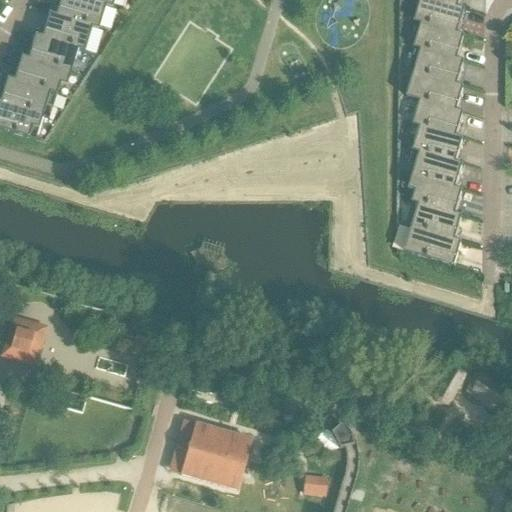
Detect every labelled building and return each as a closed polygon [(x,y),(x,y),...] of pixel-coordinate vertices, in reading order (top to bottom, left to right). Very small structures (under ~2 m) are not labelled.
[(48,15),(48,16),(98,31),(105,8),(111,10),(112,9),(80,0),(60,0),(55,17),(48,15)] [(80,0),(112,9),(114,0),(80,0)] [(421,0),(422,0),(415,23),(458,36),(459,35),(466,11),(459,9),(459,10),(425,0),(421,0)] [(425,0),(459,10),(459,9),(461,0),(425,0)] [(34,37),(34,38),(84,52),(91,30),(97,32),(98,31),(48,16),(41,39),(34,37)] [(422,26),(415,49),(458,62),(458,61),(466,37),(459,35),(458,36),(415,23),(415,24),(422,26)] [(20,58),(20,59),(70,74),(77,51),(84,53),(84,52),(34,38),(27,60),(20,58)] [(415,49),(408,72),(458,87),(458,86),(465,62),(458,61),(458,62),(415,49)] [(6,80),(6,81),(56,96),(59,86),(66,88),(70,74),(20,59),(13,82),(6,80)] [(415,75),(408,98),(458,113),(458,112),(465,88),(458,86),(458,87),(408,72),(408,73),(415,75)] [(0,105),(42,118),(45,107),(52,109),(56,96),(6,81),(0,101),(0,105)] [(421,104),(414,126),(457,139),(458,138),(465,114),(458,112),(458,113),(408,98),(408,99),(421,104)] [(42,118),(0,105),(0,131),(35,142),(42,118)] [(421,129),(414,152),(457,165),(457,164),(464,140),(458,138),(457,139),(414,126),(414,127),(421,129)] [(417,167),(414,178),(457,190),(464,166),(457,164),(457,165),(414,152),(410,165),(417,167)] [(416,193),(413,203),(456,216),(456,215),(464,192),(457,190),(414,178),(410,191),(416,193)] [(413,203),(406,227),(456,242),(456,241),(463,217),(456,215),(456,216),(413,203)] [(456,242),(406,227),(406,228),(413,230),(405,254),(455,269),(463,243),(456,241),(456,242)] [(16,332),(10,350),(27,355),(32,337),(16,332)] [(153,344),(136,339),(131,355),(148,360),(153,344)] [(432,399),(450,408),(466,376),(448,368),(432,399)] [(477,375),(466,394),(490,408),(502,390),(477,375)] [(331,511),(346,511),(358,474),(360,461),(358,448),(351,433),(346,425),(330,413),(321,423),(335,435),(344,452),(345,462),(344,473),(331,511)] [(179,480),(236,496),(251,445),(194,428),(179,480)] [(306,479),(304,498),(326,500),(328,481),(306,479)]
